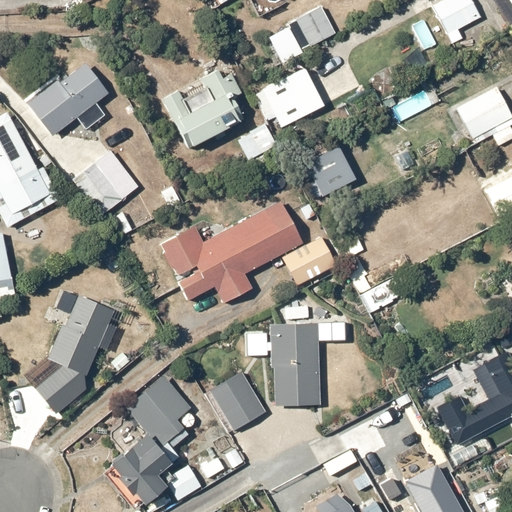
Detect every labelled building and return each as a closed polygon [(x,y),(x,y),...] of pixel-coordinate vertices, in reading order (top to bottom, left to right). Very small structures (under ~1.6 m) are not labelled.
[(480,17),(470,0),(436,0),(431,3),(448,34),(480,17)] [(336,32),(322,5),(268,32),(283,60),(336,32)] [(109,92),(87,60),(15,109),(36,141),(109,92)] [(253,113),(227,61),(199,74),(205,87),(184,97),(179,86),(161,95),(173,119),(178,117),(190,143),(253,113)] [(325,103),(305,66),(261,89),(281,126),(325,103)] [(511,138),(511,117),(496,86),(457,107),(475,141),(492,132),(499,145),(511,138)] [(434,105),(426,89),(392,106),(400,122),(434,105)] [(45,182),(7,110),(0,114),(0,211),(7,225),(57,199),(47,181),(45,182)] [(278,128),(254,141),(265,161),(289,148),(278,128)] [(354,179),(338,146),(306,162),(322,195),(354,179)] [(110,150),(72,178),(100,217),(138,189),(110,150)] [(511,209),(511,175),(486,189),(500,216),(511,209)] [(195,222),(158,242),(187,299),(214,284),(223,301),(251,286),(244,272),(303,241),(280,196),(227,224),(203,237),(195,222)] [(364,251),(354,224),(330,232),(340,260),(364,251)] [(0,300),(15,298),(2,231),(0,231),(0,300)] [(336,264),(322,235),(282,256),(296,284),(336,264)] [(375,286),(361,258),(345,267),(359,294),(375,286)] [(84,370),(110,309),(76,293),(47,355),(55,359),(59,362),(64,364),(35,387),(57,415),(96,383),(84,370)] [(318,335),(318,319),(313,319),(313,301),(286,301),(286,322),(271,323),(272,353),(274,404),(320,402),(318,335)] [(511,357),(508,350),(469,370),(463,373),(471,388),(477,385),(485,402),(467,410),(459,394),(436,406),(454,443),(511,414),(511,357)] [(265,411),(243,370),(208,389),(231,430),(265,411)] [(166,375),(124,405),(144,433),(100,465),(127,502),(133,510),(165,486),(156,474),(179,457),(171,446),(202,424),(166,375)] [(388,447),(373,418),(340,434),(355,463),(388,447)] [(225,469),(219,456),(202,465),(208,478),(225,469)] [(202,485),(189,464),(166,478),(178,499),(202,485)] [(384,511),(378,502),(361,511),(353,511),(341,490),(316,505),(319,511),(384,511)]
